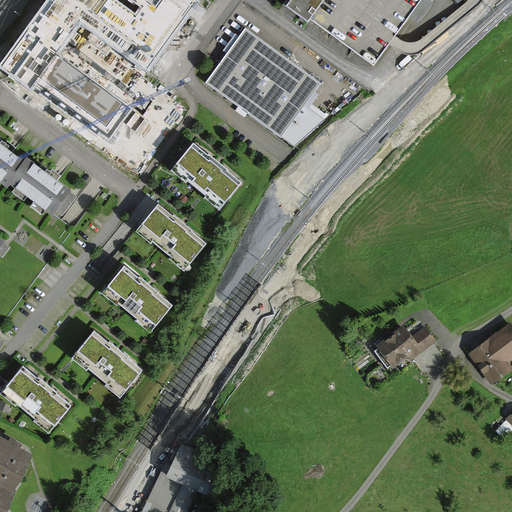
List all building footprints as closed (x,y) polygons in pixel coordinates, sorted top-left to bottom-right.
[(196,2),(193,0),(47,0),(0,65),(0,66),(31,89),(36,82),(108,135),(128,109),(54,55),(79,20),(147,69),(196,2)] [(419,0),(287,0),(284,5),(308,22),(310,20),(372,65),(392,38),(419,0)] [(294,146),(326,121),(305,105),(321,83),(244,28),(205,83),(294,146)] [(186,182),(188,180),(206,194),(203,197),(218,209),(239,183),(192,145),(172,170),(186,182)] [(20,164),(0,148),(0,188),(1,189),(20,164)] [(49,218),(69,192),(24,159),(5,185),(49,218)] [(152,243),(154,241),(171,255),(169,258),(184,270),(206,244),(159,206),(137,232),(152,243)] [(118,305),(120,303),(137,317),(135,320),(150,332),(171,307),(124,268),(103,293),(118,305)] [(511,328),(508,322),(466,352),(489,385),(511,369),(510,367),(511,365),(511,328)] [(400,325),(374,344),(389,365),(405,354),(409,359),(436,339),(425,324),(408,336),(400,325)] [(84,370),(86,367),(104,382),(101,384),(116,397),(139,369),(118,352),(92,331),(70,358),(84,370)] [(15,403),(18,401),(35,415),(33,418),(48,430),(70,402),(24,364),(1,391),(15,403)] [(11,433),(9,436),(0,431),(0,479),(13,487),(34,450),(21,443),(23,440),(11,433)] [(185,511),(201,480),(213,485),(218,475),(211,471),(215,461),(179,444),(152,502),(169,510),(168,511),(185,511)] [(0,511),(1,511),(15,488),(13,487),(0,479),(0,511)]
